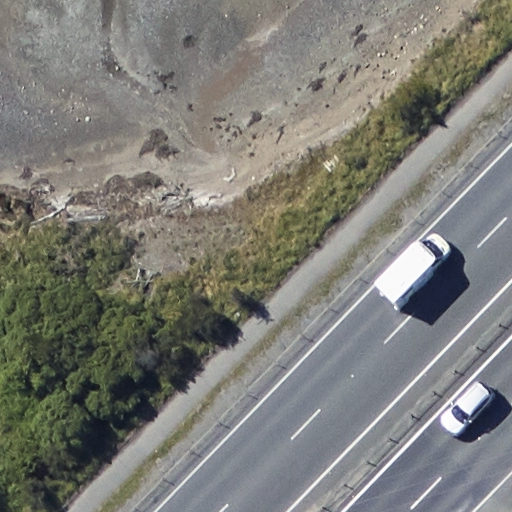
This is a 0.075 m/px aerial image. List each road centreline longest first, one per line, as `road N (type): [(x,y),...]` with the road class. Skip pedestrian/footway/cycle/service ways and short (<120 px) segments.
road 1 (trunk): [(207,511),(511,201)]
road 2 (trunk): [(511,392),(396,511)]
